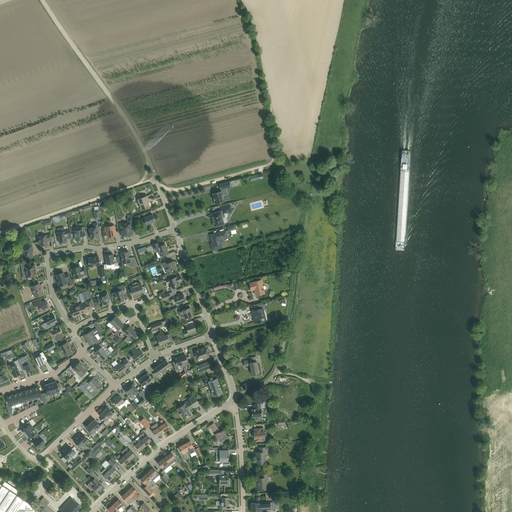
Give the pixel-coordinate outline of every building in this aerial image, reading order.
[(262,173),(250,176),(251,181),(263,178),(262,173)] [(221,191),(212,193),(213,197),(214,200),(215,204),(224,201),(223,196),(224,195),(223,191),(227,190),(226,188),(231,187),(229,182),(219,184),(220,189),(221,189),(221,191)] [(150,207),(147,200),(149,200),(147,196),(138,199),(142,210),(150,207)] [(220,211),(211,214),(214,226),(217,225),(217,226),(221,225),(221,224),(223,224),(222,217),(225,217),(224,213),(231,211),(230,205),(222,207),(223,211),(220,212),(220,211)] [(141,218),(142,221),(145,221),(146,225),(155,222),(152,214),(141,218)] [(120,224),(122,236),(131,235),(130,228),(135,227),(132,218),(127,217),(128,223),(120,224)] [(89,228),(91,239),(99,238),(98,232),(99,232),(97,223),(94,224),(94,228),(89,228)] [(114,231),(115,231),(114,226),(105,227),(106,232),(107,232),(108,237),(115,236),(114,231)] [(79,230),(73,231),(74,235),(75,235),(76,240),(83,239),(82,234),(85,233),(84,227),(79,227),(79,230)] [(22,230),(28,239),(31,237),(26,228),(22,230)] [(57,233),(58,238),(59,238),(59,243),(60,243),(61,243),(63,243),(64,242),(67,242),(66,239),(71,238),(70,230),(65,231),(57,232),(57,233)] [(226,231),(210,235),(212,241),(213,243),(211,244),(212,250),(222,247),(221,242),(223,242),(222,238),(227,237),(226,231)] [(47,242),(52,241),(51,234),(46,235),(38,236),(39,242),(40,242),(41,246),(48,245),(47,242)] [(156,250),(158,250),(160,256),(168,253),(165,244),(160,246),(159,242),(152,245),(153,248),(155,248),(156,250)] [(32,252),(33,251),(32,245),(20,246),(21,254),(23,254),(24,258),(33,257),(32,252)] [(129,251),(121,252),(122,263),(126,262),(127,264),(128,265),(129,266),(130,266),(131,266),(132,266),(132,267),(138,266),(135,257),(130,258),(129,251)] [(113,254),(105,255),(107,264),(106,264),(106,268),(111,268),(111,269),(120,268),(120,266),(119,266),(119,262),(118,256),(113,257),(113,254)] [(88,258),(89,267),(100,265),(98,256),(88,258)] [(172,270),(176,269),(173,261),(167,263),(166,262),(162,263),(164,269),(166,269),(168,275),(173,273),(172,270)] [(35,264),(25,266),(26,278),(28,278),(28,279),(29,279),(31,279),(32,277),(36,276),(35,264)] [(72,269),(75,278),(82,276),(83,278),(88,277),(87,274),(85,268),(80,269),(79,266),(72,269)] [(56,275),(58,280),(57,280),(59,286),(68,283),(69,286),(72,285),(68,274),(64,275),(63,272),(56,275)] [(176,276),(166,280),(167,283),(170,282),(172,288),(180,285),(179,281),(182,280),(180,275),(176,276)] [(253,282),(249,283),(251,290),(254,289),(256,295),(264,293),(261,280),(253,282)] [(137,283),(135,284),(138,293),(144,291),(140,282),(137,283)] [(31,286),(35,297),(36,297),(38,297),(39,296),(44,294),(41,286),(40,286),(39,283),(31,286)] [(138,293),(135,284),(132,284),(133,285),(129,286),(133,295),(138,293)] [(119,291),(113,293),(115,297),(116,301),(124,298),(123,294),(126,293),(123,285),(118,287),(119,291)] [(83,303),(71,308),(72,309),(72,312),(74,316),(86,312),(85,309),(88,308),(88,309),(95,307),(91,298),(88,290),(82,292),(85,300),(85,301),(86,303),(87,305),(84,306),(84,304),(83,303)] [(97,300),(98,304),(99,303),(100,307),(107,304),(105,300),(106,299),(109,298),(107,292),(100,295),(100,297),(97,298),(98,300),(97,300)] [(180,293),(171,296),(173,301),(176,300),(177,304),(186,301),(183,294),(180,295),(180,293)] [(38,302),(37,302),(34,303),(37,309),(40,307),(42,313),(50,308),(46,300),(43,302),(41,299),(37,301),(38,302)] [(190,307),(178,312),(179,315),(182,313),(184,318),(193,315),(190,307)] [(252,310),(255,323),(266,320),(263,308),(252,310)] [(46,322),(43,324),(46,329),(52,326),(50,323),(56,320),(55,317),(54,317),(53,315),(53,314),(44,319),(46,322)] [(109,322),(114,326),(119,320),(115,316),(109,322)] [(119,320),(114,326),(118,330),(124,324),(119,320)] [(186,330),(184,331),(185,335),(197,331),(194,323),(193,323),(192,321),(184,324),(186,330)] [(95,335),(100,332),(103,330),(99,325),(96,327),(96,328),(84,335),(87,340),(95,335)] [(124,332),(128,336),(134,330),(130,326),(124,332)] [(59,327),(52,331),(52,332),(51,333),(53,337),(54,336),(57,341),(63,337),(61,333),(62,332),(59,327)] [(134,330),(128,336),(132,340),(138,334),(134,330)] [(165,343),(161,332),(158,333),(159,335),(154,337),(156,343),(158,342),(159,345),(165,343)] [(163,332),(161,332),(165,343),(170,341),(169,339),(172,338),(170,333),(165,335),(163,332)] [(95,335),(87,340),(89,345),(95,341),(97,344),(102,341),(100,338),(98,340),(95,335)] [(117,336),(113,340),(118,345),(122,340),(117,336)] [(60,350),(58,351),(59,354),(61,358),(65,356),(72,352),(69,346),(67,342),(58,347),(60,350)] [(56,347),(53,343),(46,347),(46,348),(43,350),(45,353),(48,351),(49,351),(56,347)] [(95,352),(98,356),(108,348),(104,344),(103,345),(101,343),(94,349),(96,351),(95,352)] [(195,351),(197,358),(202,357),(204,360),(209,358),(205,347),(195,351)] [(108,348),(98,356),(102,360),(108,355),(106,353),(110,350),(108,348)] [(136,348),(134,349),(140,358),(145,355),(140,349),(138,351),(136,348)] [(5,356),(6,359),(14,356),(12,351),(11,349),(0,353),(2,357),(5,356)] [(140,358),(134,349),(131,351),(134,354),(132,356),(133,358),(136,362),(140,358)] [(47,359),(44,354),(43,351),(39,353),(40,355),(35,357),(39,366),(45,364),(44,362),(44,361),(47,359)] [(183,367),(180,356),(174,358),(175,361),(172,361),(175,370),(181,368),(183,367)] [(245,366),(250,365),(252,374),(259,373),(258,368),(260,368),(259,364),(257,365),(257,361),(256,356),(251,357),(252,360),(244,361),(245,366)] [(29,358),(22,361),(27,372),(34,368),(29,358)] [(118,364),(114,367),(119,373),(123,370),(124,370),(128,367),(127,366),(130,364),(126,359),(121,363),(120,362),(118,364)] [(18,361),(18,360),(14,361),(15,364),(10,367),(14,377),(20,374),(19,371),(22,370),(18,361)] [(166,360),(162,363),(167,370),(171,367),(166,360)] [(73,363),(67,369),(69,372),(69,371),(73,375),(84,365),(80,361),(75,365),(73,363)] [(197,366),(199,371),(213,366),(211,361),(197,366)] [(162,363),(158,366),(163,373),(167,370),(162,363)] [(88,370),(84,365),(73,375),(76,378),(75,379),(79,383),(86,376),(83,374),(88,370)] [(163,373),(158,366),(153,369),(159,376),(163,373)] [(147,373),(143,376),(149,385),(152,384),(149,381),(152,379),(150,377),(147,373)] [(81,384),(87,391),(98,380),(94,376),(90,380),(88,378),(81,384)] [(149,385),(143,376),(138,380),(141,384),(143,386),(145,384),(147,387),(149,386),(149,385)] [(217,378),(208,381),(213,396),(214,396),(215,396),(218,395),(217,395),(222,393),(217,378)] [(87,391),(93,397),(100,390),(98,388),(102,384),(98,380),(87,391)] [(56,381),(50,383),(53,393),(59,391),(58,388),(61,387),(59,382),(56,383),(56,381)] [(53,393),(50,383),(44,385),(47,392),(44,393),(45,397),(48,396),(48,394),(53,393)] [(133,384),(128,387),(134,394),(138,391),(136,388),(133,384)] [(39,387),(33,388),(36,398),(40,397),(43,402),(46,401),(45,397),(44,393),(41,394),(39,387)] [(134,394),(128,387),(124,390),(132,400),(136,396),(134,394)] [(36,398),(33,388),(28,390),(31,399),(36,398)] [(31,399),(28,390),(23,391),(26,401),(31,399)] [(20,403),(26,401),(23,391),(17,393),(20,403)] [(15,404),(20,403),(17,393),(12,395),(15,404)] [(15,404),(12,395),(7,396),(9,404),(6,404),(9,413),(11,412),(12,412),(11,406),(15,404)] [(117,405),(119,408),(121,408),(124,405),(126,403),(120,395),(117,398),(116,397),(113,400),(117,405)] [(189,401),(177,408),(182,417),(190,412),(188,409),(192,406),(194,408),(199,404),(193,395),(188,398),(189,401)] [(72,404),(68,408),(74,414),(79,410),(74,405),(76,402),(73,398),(70,401),(72,404)] [(134,400),(130,404),(135,409),(138,406),(134,400)] [(255,403),(256,409),(251,409),(252,417),(257,417),(257,419),(262,418),(260,402),(255,403)] [(135,409),(130,404),(128,406),(127,407),(132,412),(135,409)] [(107,407),(103,410),(109,417),(112,415),(114,417),(117,414),(115,412),(113,413),(107,407)] [(61,409),(59,411),(63,415),(65,413),(70,418),(74,414),(68,408),(64,412),(61,409)] [(155,412),(161,418),(164,415),(159,409),(155,412)] [(107,419),(109,417),(103,410),(99,414),(105,421),(104,422),(106,424),(109,421),(107,419)] [(59,416),(55,420),(61,427),(66,422),(61,417),(63,415),(59,411),(57,414),(59,416)] [(140,421),(146,428),(150,425),(144,418),(140,421)] [(101,429),(104,426),(101,424),(100,425),(94,419),(90,423),(96,430),(99,427),(101,429)] [(161,424),(159,426),(163,432),(170,428),(166,422),(165,422),(162,419),(159,421),(161,424)] [(52,426),(57,431),(61,427),(55,420),(51,424),(48,421),(46,424),(50,428),(52,426)] [(25,427),(21,430),(25,435),(33,428),(28,421),(23,425),(25,427)] [(94,432),(96,430),(90,423),(86,427),(92,433),(91,435),(93,437),(96,434),(94,432)] [(214,423),(209,425),(211,427),(215,434),(220,442),(224,439),(223,438),(227,436),(223,430),(220,432),(214,423)] [(163,432),(159,426),(157,424),(154,425),(151,427),(153,430),(152,431),(156,437),(163,432)] [(33,428),(25,435),(28,439),(32,436),(34,438),(38,434),(33,428)] [(255,433),(254,433),(254,438),(255,438),(256,441),(262,440),(262,438),(264,438),(264,437),(265,436),(266,436),(266,435),(267,434),(266,433),(266,432),(265,432),(264,432),(263,428),(254,429),(255,433)] [(81,432),(77,436),(84,444),(85,445),(89,441),(81,432)] [(124,432),(121,435),(128,443),(131,440),(124,432)] [(143,437),(141,440),(145,445),(151,440),(147,435),(146,435),(143,432),(141,434),(143,437)] [(38,439),(34,443),(35,444),(37,447),(38,448),(45,442),(41,437),(39,435),(37,437),(38,439)] [(120,437),(118,438),(125,445),(128,443),(121,435),(120,437)] [(77,436),(73,439),(81,447),(84,444),(77,436)] [(99,443),(101,445),(105,442),(109,446),(112,443),(106,436),(99,443)] [(145,445),(141,440),(138,442),(135,439),(133,441),(135,444),(135,445),(139,450),(145,445)] [(190,441),(185,444),(189,452),(190,453),(194,451),(193,449),(194,449),(198,456),(203,454),(198,445),(193,447),(190,441)] [(97,459),(92,455),(101,447),(97,444),(88,453),(95,461),(97,459)] [(185,444),(179,446),(182,453),(180,454),(183,460),(189,457),(186,453),(189,452),(185,444)] [(68,445),(64,448),(72,456),(75,453),(68,445)] [(127,452),(124,455),(129,460),(135,455),(130,450),(129,450),(126,447),(124,449),(127,452)] [(259,452),(256,452),(256,464),(265,463),(264,456),(264,452),(271,451),(271,449),(270,449),(269,448),(266,448),(266,447),(259,447),(259,452)] [(64,448),(60,452),(68,460),(72,456),(64,448)] [(219,450),(216,450),(216,452),(216,458),(220,457),(220,460),(223,460),(223,462),(228,462),(228,450),(219,450)] [(175,457),(171,452),(164,457),(170,465),(175,461),(178,464),(182,461),(177,455),(175,457)] [(129,460),(124,455),(122,457),(119,454),(116,457),(119,460),(124,466),(129,460)] [(105,468),(113,476),(117,472),(112,466),(116,462),(112,457),(108,461),(107,462),(110,464),(105,468)] [(170,465),(164,457),(158,463),(164,470),(166,468),(170,465)] [(69,471),(71,473),(83,462),(81,460),(69,471)] [(91,468),(90,469),(93,471),(98,477),(102,481),(106,478),(108,480),(113,476),(105,468),(101,472),(96,467),(94,470),(91,468)] [(153,467),(146,473),(151,478),(153,480),(159,474),(153,467)] [(222,485),(228,485),(228,475),(224,475),(224,470),(209,470),(209,475),(214,475),(214,474),(221,473),(221,476),(219,476),(219,483),(222,483),(222,485)] [(98,477),(93,471),(90,474),(94,478),(87,485),(91,490),(93,488),(97,492),(102,486),(98,482),(96,480),(98,477)] [(151,478),(146,473),(140,479),(146,485),(149,488),(155,483),(153,480),(151,478)] [(261,474),(261,478),(257,478),(257,489),(263,489),(266,489),(265,478),(267,478),(267,474),(261,474)] [(169,481),(163,475),(160,477),(165,484),(166,483),(167,484),(170,482),(169,481)] [(14,511),(23,499),(17,495),(19,491),(7,483),(5,481),(2,485),(2,484),(0,483),(0,511),(14,511)] [(146,485),(143,489),(149,495),(152,492),(149,488),(146,485)] [(133,486),(127,491),(134,499),(137,496),(140,494),(133,486)] [(135,499),(134,499),(127,491),(122,496),(126,501),(127,501),(129,504),(135,499)] [(222,500),(219,500),(219,506),(225,506),(228,505),(228,495),(221,495),(221,498),(222,498),(222,500)] [(44,497),(39,502),(45,507),(40,511),(75,511),(81,506),(73,499),(71,497),(59,510),(61,511),(60,511),(53,511),(46,506),(49,503),(44,497)] [(23,499),(14,511),(34,511),(35,506),(23,499)] [(119,499),(113,504),(118,509),(121,506),(124,509),(126,507),(123,504),(119,499)] [(254,503),(251,503),(251,511),(259,511),(259,510),(275,509),(275,502),(259,503),(259,502),(259,500),(254,500),(254,503)] [(140,505),(146,511),(147,511),(150,509),(144,502),(140,505)]
